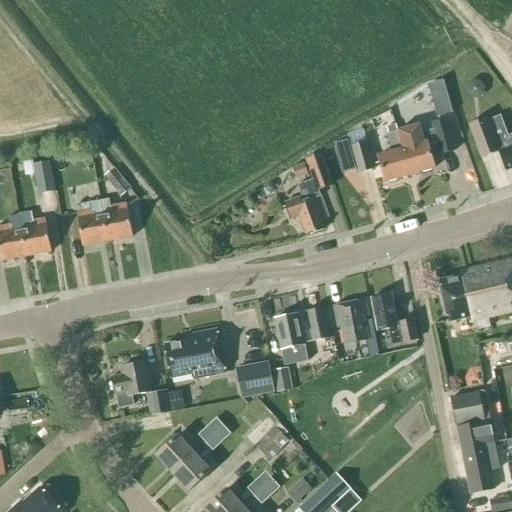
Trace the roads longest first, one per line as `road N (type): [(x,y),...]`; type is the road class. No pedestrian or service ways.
road 1 (tertiary): [(49,317),(302,270),(511,215)]
road 2 (residential): [(141,511),(87,430),(49,317)]
